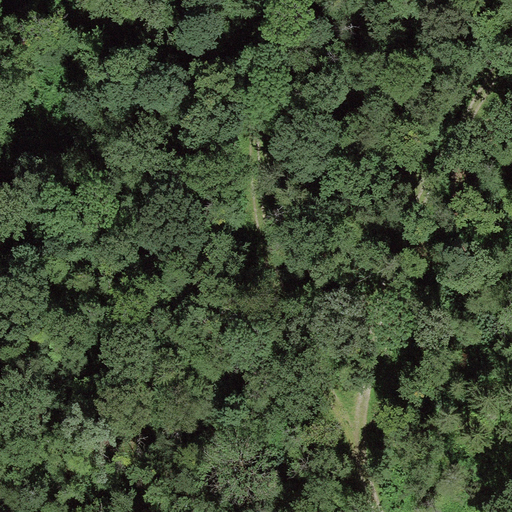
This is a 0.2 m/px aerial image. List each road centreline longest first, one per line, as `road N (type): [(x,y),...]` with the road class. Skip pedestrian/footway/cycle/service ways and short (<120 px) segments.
road 1 (track): [(269,0),(251,134),(271,280),(305,354),(365,447)]
road 2 (track): [(511,44),(432,172),(396,191),(339,190),(289,173),(251,134)]
road 3 (track): [(432,172),(374,335),(365,447),(381,511)]
